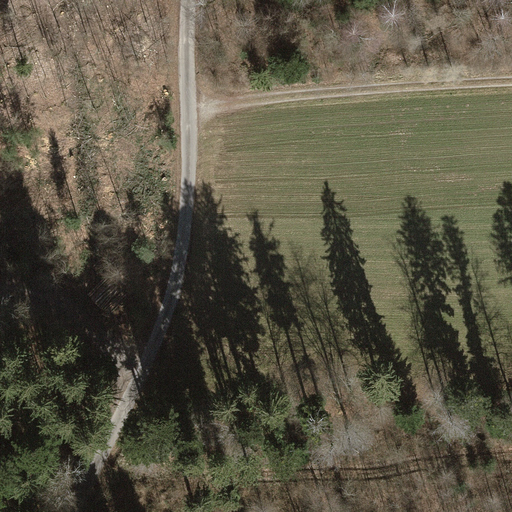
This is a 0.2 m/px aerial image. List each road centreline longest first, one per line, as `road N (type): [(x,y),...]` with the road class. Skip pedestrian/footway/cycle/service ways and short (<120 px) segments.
road 1 (unclassified): [(77,511),(175,298),(195,121),(196,0)]
road 2 (track): [(195,121),(222,104),(511,81)]
